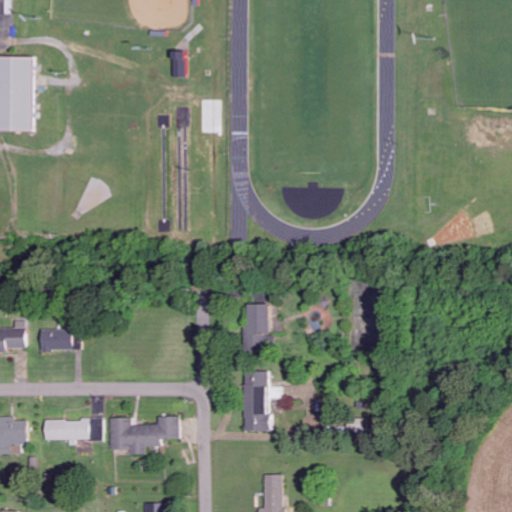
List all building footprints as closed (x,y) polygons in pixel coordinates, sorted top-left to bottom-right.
[(0,56),(0,128),(34,131),(36,58),(0,56)] [(271,303),(248,303),(248,349),(270,349),(271,303)] [(0,342),(0,350),(29,349),(28,321),(18,322),(18,328),(0,328),(0,342)] [(78,349),(77,329),(43,329),(44,349),(78,349)] [(113,418),(114,449),(134,449),(134,454),(150,453),(150,446),(166,446),(166,439),(183,438),(182,416),(161,417),(161,425),(136,426),(136,417),(113,418)] [(0,452),(0,453),(13,453),(13,443),(29,443),(29,418),(0,418),(0,452)] [(106,419),(47,419),(48,440),(73,439),(73,441),(106,440),(106,419)] [(268,508),(262,507),(261,511),(286,511),(288,475),(269,474),(268,508)] [(148,511),(168,511),(169,503),(148,503),(148,511)]
